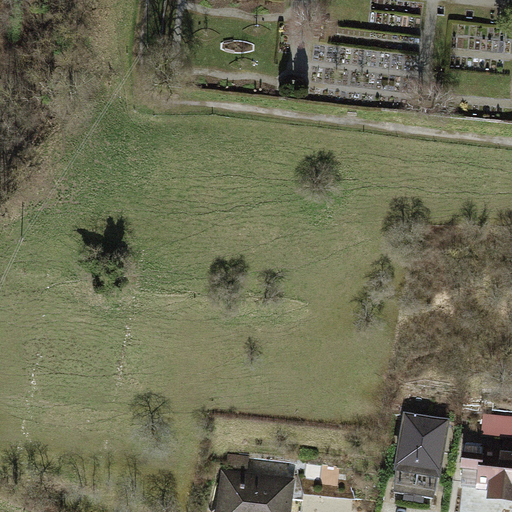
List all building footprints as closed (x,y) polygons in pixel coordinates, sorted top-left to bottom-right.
[(450,417),(404,410),(395,469),(441,476),(450,417)] [(511,418),(483,415),(481,434),(511,437),(511,418)] [(511,449),(465,445),(461,490),(511,494),(511,449)] [(227,468),(250,471),(252,456),(229,453),(227,468)] [(287,511),(293,479),(222,469),(216,511),(287,511)]
